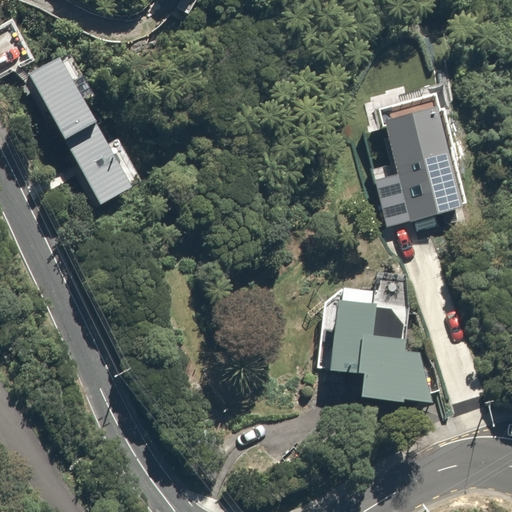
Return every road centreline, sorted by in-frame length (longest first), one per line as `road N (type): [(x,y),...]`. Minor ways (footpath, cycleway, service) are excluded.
road 1 (residential): [(179,511),(138,463),(0,181)]
road 2 (tertiary): [(511,462),(448,459),(365,511)]
